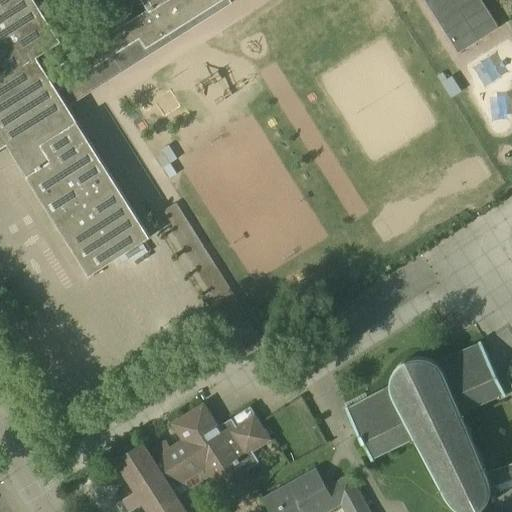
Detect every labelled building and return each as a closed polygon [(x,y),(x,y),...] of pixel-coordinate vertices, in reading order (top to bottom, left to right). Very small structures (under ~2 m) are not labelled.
[(61,43),(34,0),(0,0),(0,79),(1,80),(0,80),(0,149),(7,145),(90,276),(150,237),(58,91),(57,91),(47,74),(47,73),(37,58),(61,43)] [(142,0),(148,10),(47,74),(57,91),(58,91),(140,40),(146,49),(224,0),(142,0)] [(427,0),(459,53),(501,28),(484,0),(427,0)] [(479,344),(435,363),(422,359),(408,361),(395,371),(392,387),(349,409),(348,407),(346,409),(363,444),(364,444),(373,462),(375,461),(374,459),(415,439),(444,494),(449,502),(453,507),(458,511),(460,511),(478,511),(481,511),(485,507),(487,505),(489,502),(491,496),(491,488),(511,480),(511,463),(488,473),(485,465),(484,456),(476,446),(473,439),(472,428),(465,419),(463,414),(503,395),(504,397),(507,396),(505,393),(511,389),(511,386),(511,385),(508,379),(501,383),(481,343),(479,344)] [(218,428),(204,405),(174,424),(191,450),(177,459),(160,470),(150,453),(144,444),(116,461),(117,463),(118,462),(131,483),(131,485),(132,484),(149,511),(187,511),(178,498),(178,497),(177,498),(171,489),(206,467),(212,476),(211,476),(212,477),(226,498),(225,498),(226,499),(253,482),(247,471),(238,459),(218,428)] [(255,414),(237,426),(232,419),(218,428),(238,459),(247,471),(260,463),(254,452),(272,440),(255,414)] [(167,442),(150,453),(160,470),(177,459),(167,442)] [(206,467),(171,489),(177,498),(178,497),(178,498),(211,476),(212,476),(206,467)] [(345,511),(368,511),(348,476),(326,489),(316,470),(263,500),(269,511),(328,511),(341,505),(345,511)]
